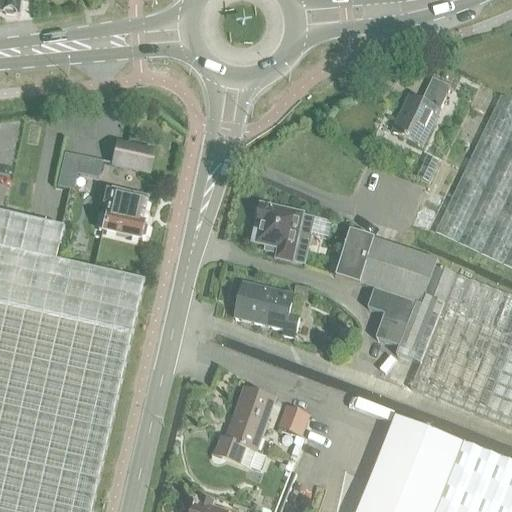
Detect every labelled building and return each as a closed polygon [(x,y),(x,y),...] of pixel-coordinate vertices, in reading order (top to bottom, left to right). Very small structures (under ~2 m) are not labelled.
[(0,0),(0,12),(1,12),(4,16),(12,17),(15,14),(17,15),(19,0),(0,0)] [(434,82),(429,93),(446,101),(452,90),(434,82)] [(511,104),(500,99),(435,236),(511,272),(511,104)] [(422,150),(440,114),(411,100),(393,136),(422,150)] [(97,146),(98,128),(74,127),(73,145),(97,146)] [(148,175),(153,153),(118,145),(113,167),(148,175)] [(63,156),(56,189),(73,193),(80,159),(63,156)] [(427,158),(417,180),(428,186),(439,164),(427,158)] [(144,240),(146,229),(144,228),(145,224),(141,223),(146,202),(105,192),(101,208),(107,210),(105,219),(101,218),(98,230),(102,231),(101,234),(140,243),(141,240),(144,240)] [(304,269),(315,219),(261,207),(260,213),(256,212),(254,223),(257,223),(252,246),(270,249),(268,254),(277,256),(276,263),(304,269)] [(413,320),(400,352),(397,359),(421,369),(456,280),(456,279),(436,271),(438,265),(375,243),(375,244),(350,235),(337,281),(375,294),(412,306),(407,318),(413,320)] [(421,369),(411,393),(511,432),(511,300),(456,279),(456,280),(421,369)] [(235,322),(284,334),(283,341),(296,343),(301,320),(290,318),(295,299),(293,298),(292,300),(268,295),(269,293),(244,287),(235,322)] [(412,306),(375,294),(369,313),(385,318),(377,344),(400,352),(413,320),(407,318),(412,306)] [(217,450),(214,461),(221,464),(222,462),(261,476),(267,459),(257,455),(276,402),(246,392),(228,444),(223,442),(219,451),(217,450)] [(281,433),(303,441),(311,419),(289,410),(281,433)] [(440,511),(465,450),(396,423),(393,431),(360,511),(440,511)] [(440,511),(511,511),(511,468),(465,450),(440,511)] [(216,511),(213,511),(215,504),(202,500),(200,506),(196,505),(193,511),(216,511)]
